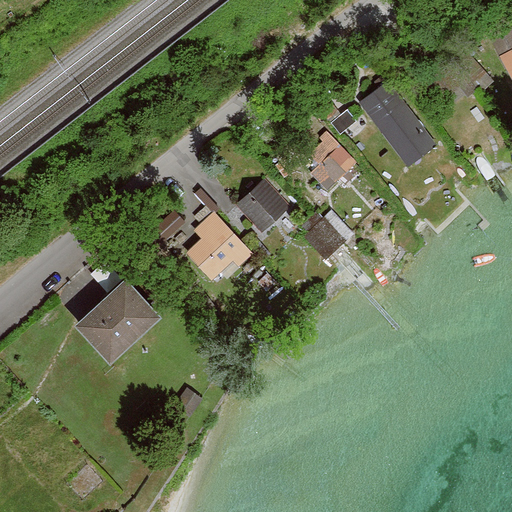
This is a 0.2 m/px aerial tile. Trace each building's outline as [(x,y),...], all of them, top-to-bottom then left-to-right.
[(468,92),(473,89),(460,73),(456,76),(442,59),(431,67),(437,76),(428,83),(441,99),(461,83),(468,92)] [(365,97),(403,146),(424,130),(386,81),(365,97)] [(340,168),(350,158),(328,135),(323,139),(326,142),(312,156),(321,165),(312,174),(320,182),(329,173),(335,179),(343,171),(340,168)] [(239,204),(261,228),(285,206),(262,182),(239,204)] [(188,252),(209,276),(243,245),(215,214),(207,220),(215,228),(188,252)] [(324,215),(307,232),(326,252),(344,235),(324,215)] [(156,315),(125,282),(80,324),(111,357),(156,315)]
